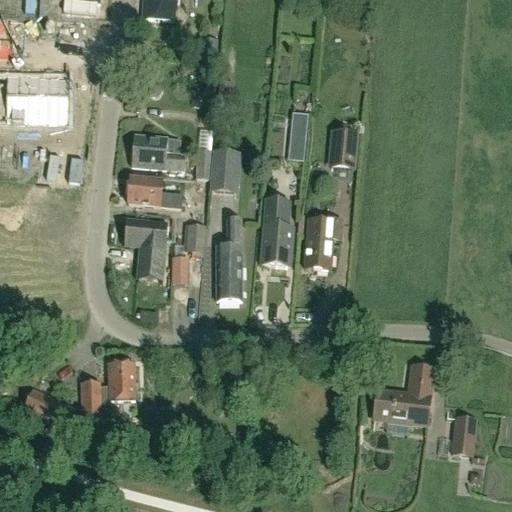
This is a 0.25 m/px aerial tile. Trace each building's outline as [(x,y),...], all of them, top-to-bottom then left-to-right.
[(144,0),(143,23),(174,25),(175,0),(144,0)] [(18,106),(59,105),(59,73),(31,73),(31,65),(0,65),(0,105),(6,106),(6,109),(18,110),(18,106)] [(150,88),(147,93),(149,98),(154,100),(159,98),(161,93),(159,88),(155,86),(150,88)] [(204,88),(203,99),(212,99),(213,89),(204,88)] [(215,116),(213,139),(225,140),(227,116),(215,116)] [(293,117),(291,132),(306,134),(308,118),(293,117)] [(330,135),(327,171),(355,173),(358,137),(330,135)] [(135,141),(132,171),(183,175),(185,160),(165,158),(166,143),(135,141)] [(461,141),(461,156),(490,156),(490,141),(461,141)] [(196,181),(210,182),(213,156),(198,155),(196,181)] [(209,196),(237,198),(240,158),(213,156),(210,182),(209,196)] [(182,199),(161,197),(162,187),(130,183),(127,208),(181,213),(182,199)] [(294,236),(289,236),(291,206),(266,204),(261,271),(291,273),(294,236)] [(126,223),(123,250),(139,252),(136,284),(137,284),(138,279),(161,281),(161,286),(162,286),(167,227),(126,223)] [(215,251),(215,306),(242,306),(243,224),(226,224),(225,250),(215,251)] [(330,276),(333,243),(341,244),(342,227),(308,224),(304,274),(330,276)] [(200,256),(202,256),(204,229),(186,228),(185,255),(192,255),(192,262),(200,262),(200,256)] [(171,287),(188,288),(188,262),(172,261),(171,287)] [(167,324),(167,312),(158,312),(158,324),(167,324)] [(82,388),(82,413),(72,413),(72,412),(33,393),(22,416),(62,435),(63,433),(84,432),(83,425),(99,425),(100,432),(110,432),(109,423),(110,423),(110,405),(136,405),(135,368),(108,369),(109,391),(99,391),(99,387),(82,388)] [(373,424),(426,430),(433,373),(412,371),(408,398),(377,394),(373,424)] [(476,424),(454,422),(451,460),(473,462),(476,424)] [(127,434),(113,434),(114,447),(128,446),(127,434)]
